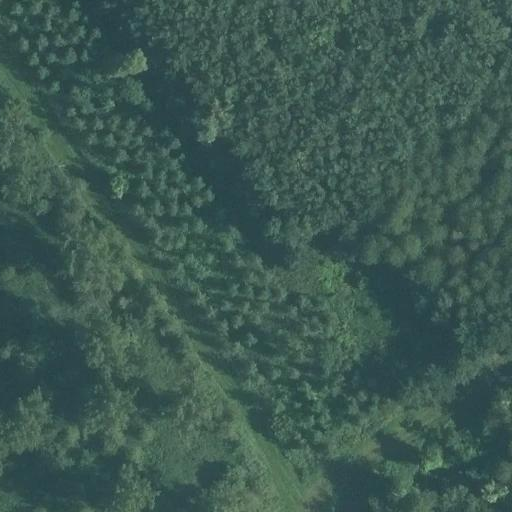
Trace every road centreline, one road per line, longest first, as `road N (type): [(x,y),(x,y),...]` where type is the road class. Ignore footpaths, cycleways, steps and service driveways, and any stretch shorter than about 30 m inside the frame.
road 1 (track): [(0,69),(305,511)]
road 2 (track): [(511,361),(291,511)]
